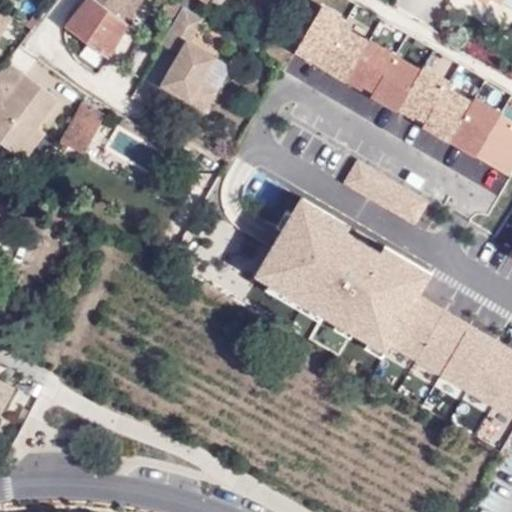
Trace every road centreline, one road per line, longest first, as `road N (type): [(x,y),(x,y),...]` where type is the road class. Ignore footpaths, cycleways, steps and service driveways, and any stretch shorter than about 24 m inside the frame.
road 1 (tertiary): [(198,511),(101,487),(0,490)]
road 2 (residential): [(367,0),(511,82)]
